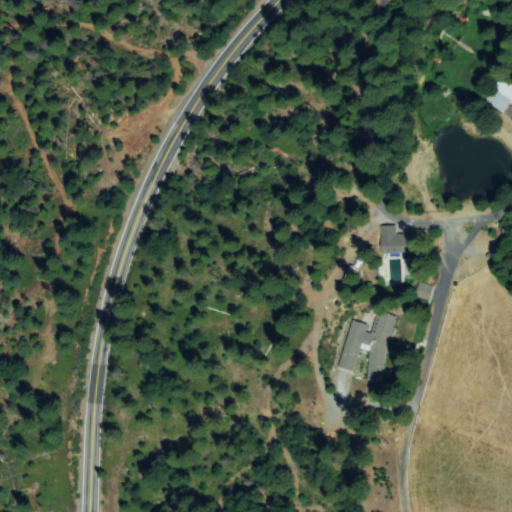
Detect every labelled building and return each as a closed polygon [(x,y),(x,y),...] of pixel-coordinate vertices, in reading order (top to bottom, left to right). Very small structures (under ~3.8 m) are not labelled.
[(511,80),(511,100),(504,113),(488,101),(495,90),(494,89),(504,75),(511,80)] [(408,234),(413,231),(424,231),(423,254),(401,253),(401,250),(384,250),(384,227),(402,227),(402,237),(408,237),(408,234)] [(352,266),(358,269),(350,284),(344,281),(352,266)] [(431,287),(427,303),(415,300),(419,283),(431,287)] [(396,329),(392,343),(389,342),(385,356),(383,381),(369,381),(371,351),(357,348),(351,370),(340,367),(353,322),(367,326),(365,333),(373,335),(375,328),(373,327),(378,313),(396,318),(393,328),(396,329)]
